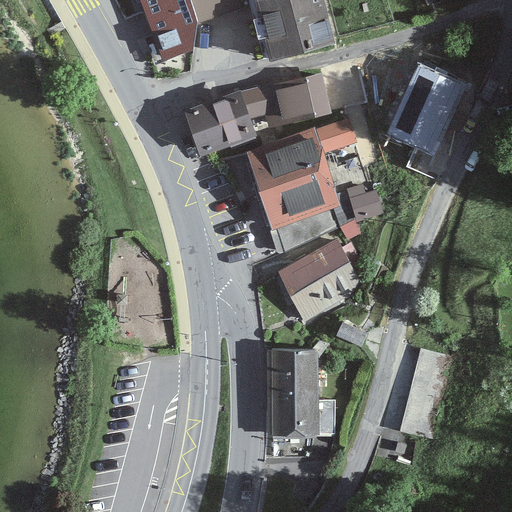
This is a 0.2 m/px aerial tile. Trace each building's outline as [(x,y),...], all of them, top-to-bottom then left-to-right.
[(198,23),(190,0),(142,0),(163,62),(193,50),(198,23)] [(190,0),(198,23),(248,8),(245,0),(190,0)] [(254,0),(271,62),(336,44),(324,0),(254,0)] [(419,63),(386,136),(434,157),(469,84),(419,63)] [(323,74),(261,88),(270,128),(332,113),(323,74)] [(241,88),(185,107),(201,156),(258,137),(241,88)] [(325,154),(358,143),(350,118),(317,129),(325,154)] [(341,206),(315,129),(246,152),(272,230),(341,206)] [(359,220),(382,212),(372,182),(348,190),(359,220)] [(364,287),(337,239),(278,272),(305,320),(364,287)] [(337,336),(364,347),(371,330),(344,318),(337,336)] [(273,391),(319,391),(319,347),(272,347),(273,391)] [(400,432),(433,440),(454,356),(421,348),(400,432)] [(319,397),(319,391),(273,391),(272,432),(333,433),(333,397),(319,397)]
